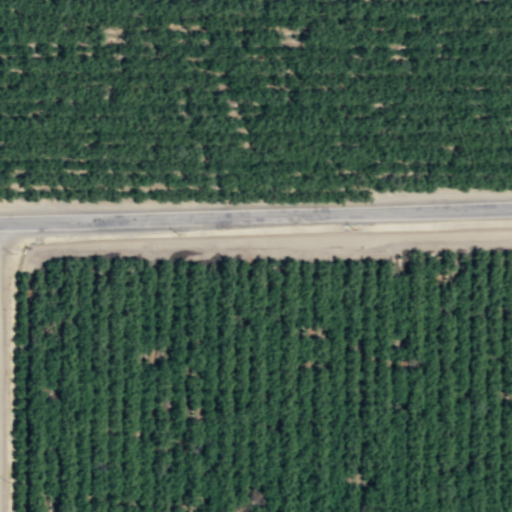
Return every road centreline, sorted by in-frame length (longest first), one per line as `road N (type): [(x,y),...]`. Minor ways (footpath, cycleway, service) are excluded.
road 1 (track): [(511,233),(55,245),(22,257),(13,285),(12,511)]
road 2 (tertiary): [(511,207),(0,222)]
road 3 (track): [(26,511),(29,285),(33,266),(55,245)]
